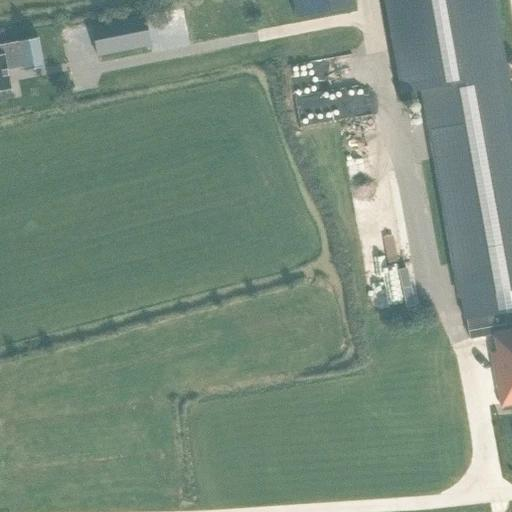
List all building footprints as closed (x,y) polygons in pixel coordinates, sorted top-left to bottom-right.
[(330,0),(267,0),(271,20),(332,9),(330,0)] [(471,0),(390,0),(395,29),(474,15),(471,0)] [(141,16),(89,27),(95,57),(147,46),(141,16)] [(22,41),(25,54),(41,51),(38,38),(22,41)] [(1,55),(0,49),(0,92),(10,90),(3,55),(1,55)] [(424,89),(465,320),(466,320),(469,340),(493,335),(496,351),(491,352),(501,408),(511,405),(511,118),(504,74),(424,89)]
